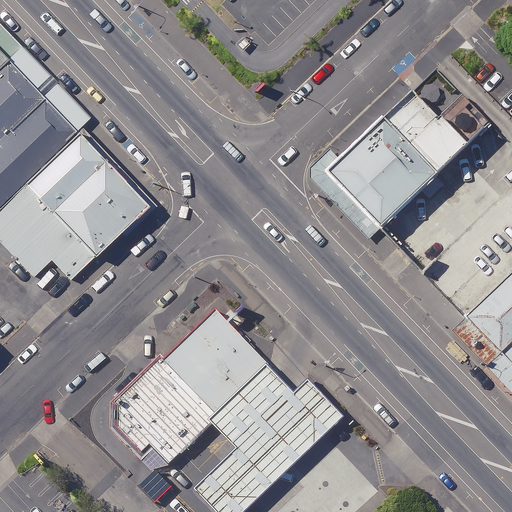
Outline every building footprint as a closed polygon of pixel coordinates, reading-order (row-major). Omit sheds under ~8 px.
[(494,121),(467,93),(433,125),(406,96),(322,175),(376,231),(482,132),(494,121)] [(0,203),(53,154),(0,96),(0,203)] [(511,163),(482,132),(376,231),(416,274),(511,184),(511,163)] [(81,183),(53,154),(2,202),(29,231),(81,183)] [(118,222),(81,183),(29,231),(53,256),(66,270),(118,222)] [(511,184),(416,274),(459,319),(511,269),(511,184)] [(29,231),(2,202),(0,203),(0,273),(16,290),(53,256),(29,231)] [(511,269),(459,319),(494,357),(511,339),(511,269)] [(276,411),(197,327),(84,433),(121,472),(132,462),(144,474),(190,432),(220,463),(276,411)] [(511,339),(494,357),(511,375),(511,339)] [(236,511),(323,432),(291,398),(176,505),(181,511),(236,511)]
